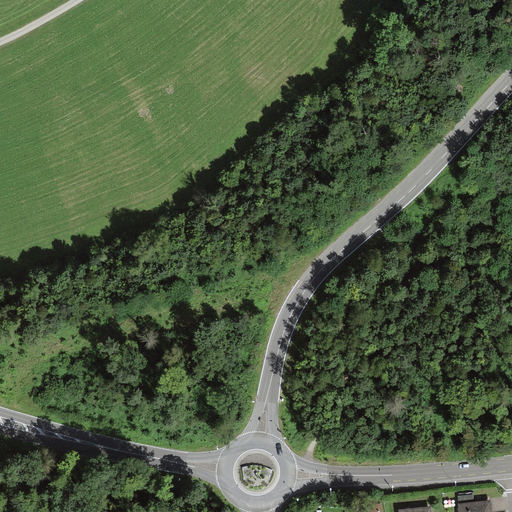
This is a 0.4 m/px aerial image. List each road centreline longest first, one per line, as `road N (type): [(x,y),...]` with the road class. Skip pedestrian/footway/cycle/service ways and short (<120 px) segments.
road 1 (secondary): [(256,440),(296,300),(511,72)]
road 2 (track): [(308,465),(366,341),(388,243),(382,210)]
road 3 (primary): [(175,461),(0,418)]
road 4 (primary): [(511,465),(351,475)]
